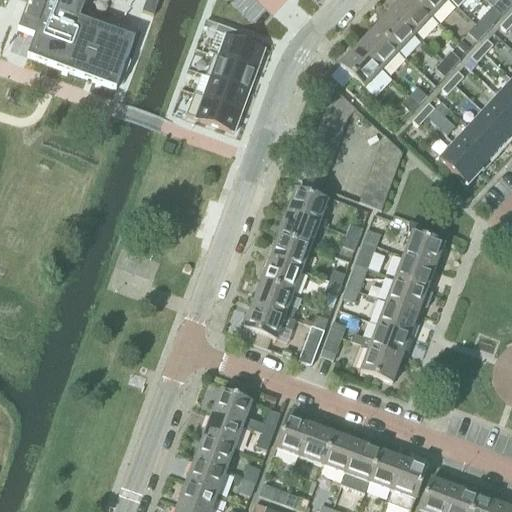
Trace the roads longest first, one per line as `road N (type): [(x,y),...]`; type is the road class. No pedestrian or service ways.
road 1 (residential): [(185,351),(283,86),(345,0)]
road 2 (residential): [(185,351),(511,469)]
road 3 (residential): [(125,511),(185,351)]
